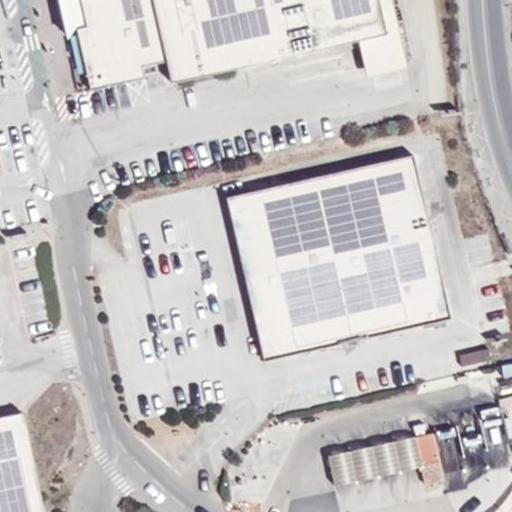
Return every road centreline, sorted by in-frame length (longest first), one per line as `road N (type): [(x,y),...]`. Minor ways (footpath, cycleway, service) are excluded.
road 1 (residential): [(191,511),(129,457),(111,424),(62,180)]
road 2 (secondary): [(475,0),(488,111),(511,181)]
